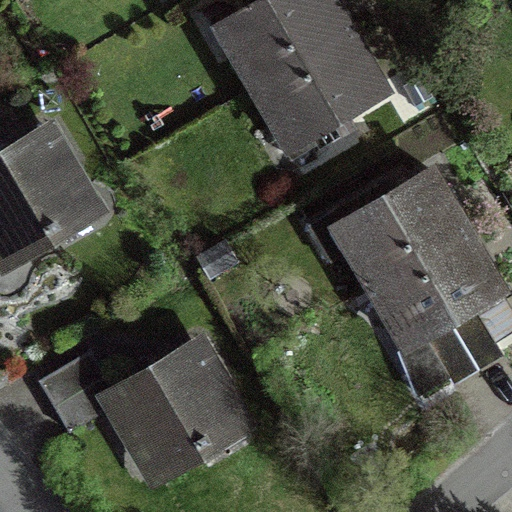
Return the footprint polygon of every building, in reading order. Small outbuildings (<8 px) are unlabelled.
[(289,148),(381,93),(361,58),(333,10),(326,0),(262,0),(236,16),(230,12),(233,17),(218,26),(289,148)] [(0,252),(4,259),(87,210),(41,132),(0,156),(0,252)] [(428,172),(334,227),(405,347),(422,337),(447,323),(473,308),(499,292),(477,256),(449,207),(428,172)] [(490,364),(502,357),(473,308),(447,323),(422,337),(450,387),(476,372),(490,364)] [(190,346),(111,392),(108,395),(115,406),(154,473),(237,424),(190,346)] [(67,434),(115,406),(108,395),(111,392),(88,352),(36,383),(67,434)]
